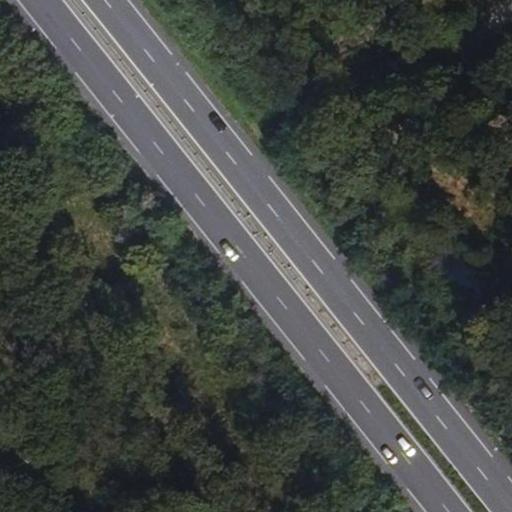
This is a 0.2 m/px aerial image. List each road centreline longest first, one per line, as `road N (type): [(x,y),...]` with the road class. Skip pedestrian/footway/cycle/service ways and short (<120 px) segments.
road 1 (primary): [(507,511),(98,0)]
road 2 (primary): [(40,0),(448,511)]
road 3 (track): [(249,130),(511,30)]
road 4 (track): [(0,240),(113,196)]
